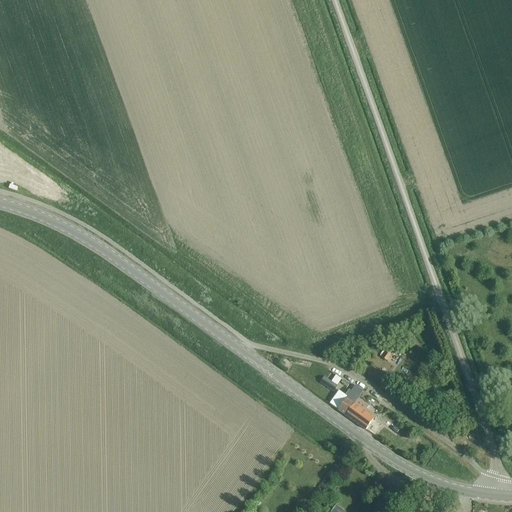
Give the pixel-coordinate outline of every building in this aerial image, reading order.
[(381,358),(385,361),(391,353),(387,349),(381,358)] [(338,387),(331,382),(327,388),(334,393),(338,387)] [(345,416),(358,398),(349,391),(345,396),(347,398),(338,411),(345,416)] [(365,413),(369,407),(358,399),(359,399),(358,398),(345,416),(366,431),(374,419),(365,413)] [(471,435),(464,439),(471,450),(478,446),(471,435)]
